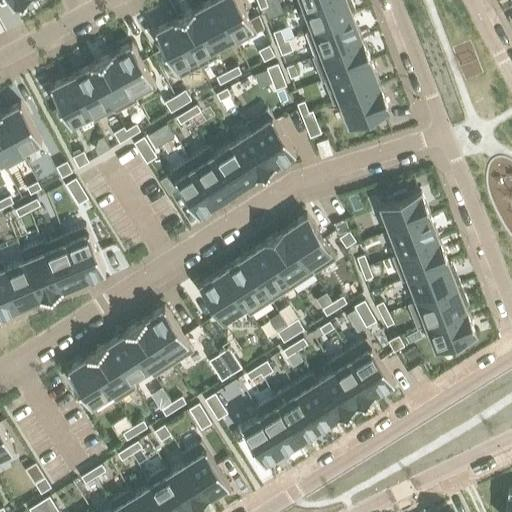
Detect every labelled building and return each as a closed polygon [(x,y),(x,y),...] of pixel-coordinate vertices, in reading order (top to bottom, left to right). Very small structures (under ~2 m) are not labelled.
[(194,7),(193,7),(218,54),(219,54),(215,45),(232,36),(235,42),(236,42),(213,0),(207,0),(194,7)] [(213,0),(236,42),(256,31),(239,0),(213,0)] [(347,0),(313,0),(302,4),(311,27),(305,29),(305,30),(352,12),(347,0)] [(193,7),(174,18),(199,64),(218,54),(193,7)] [(352,12),(305,30),(314,53),(311,54),(312,55),(361,36),(361,35),(352,12)] [(155,28),(154,28),(179,75),(199,64),(174,18),(173,18),(156,28),(155,28)] [(283,26),(272,30),(277,41),(288,37),(283,26)] [(361,36),(312,55),(321,78),(370,59),(361,36)] [(288,37),(277,41),(281,52),(292,48),(288,37)] [(111,51),(110,52),(136,99),(136,98),(135,96),(155,85),(131,41),(130,41),(130,42),(111,52),(111,51)] [(268,43),(258,48),(263,59),(274,53),(268,43)] [(110,52),(90,63),(115,109),(136,99),(110,52)] [(370,59),(321,78),(321,79),(323,78),(332,101),(379,83),(379,82),(370,60),(371,60),(370,59)] [(277,61),(266,65),(274,88),(286,84),(277,61)] [(293,62),(286,65),(290,76),(297,73),(293,62)] [(90,64),(70,74),(94,118),(113,108),(114,110),(115,109),(90,63),(89,63),(90,64)] [(237,64),(226,69),(230,76),(240,71),(237,64)] [(226,69),(216,75),(219,82),(230,76),(226,69)] [(51,84),(49,85),(70,123),(71,123),(71,122),(90,112),(93,119),(94,118),(70,74),(51,84)] [(379,83),(332,101),(332,102),(339,99),(348,123),(389,107),(379,83)] [(226,86),(216,92),(219,99),(230,93),(226,86)] [(185,87),(174,93),(180,104),(191,97),(185,87)] [(174,93),(164,100),(170,110),(180,104),(174,93)] [(304,99),(296,102),(301,113),(308,110),(304,99)] [(1,110),(0,111),(24,156),(25,155),(22,149),(39,139),(39,140),(41,139),(20,100),(19,101),(1,110)] [(196,102),(186,108),(190,115),(200,109),(196,102)] [(266,106),(246,119),(275,163),(276,163),(276,162),(294,151),(295,150),(266,106)] [(186,108),(176,115),(180,121),(190,115),(186,108)] [(308,110),(301,113),(309,135),(321,131),(312,109),(308,110)] [(0,111),(0,156),(5,166),(24,156),(0,111)] [(250,127),(232,139),(256,176),(275,163),(246,119),(245,119),(250,127)] [(135,121),(125,127),(129,135),(140,128),(135,121)] [(123,124),(113,131),(119,141),(129,135),(125,127),(125,128),(123,124)] [(143,134),(133,140),(146,161),(156,155),(143,134)] [(327,137),(315,140),(321,155),(332,152),(327,137)] [(209,143),(208,143),(237,188),(255,176),(256,176),(232,139),(214,150),(209,143)] [(208,143),(189,156),(218,200),(237,188),(208,143)] [(83,149),(72,155),(78,165),(88,159),(83,149)] [(189,156),(169,169),(198,213),(199,212),(218,200),(189,156)] [(66,159),(56,165),(61,175),(72,169),(66,159)] [(75,175),(65,182),(77,202),(88,196),(75,175)] [(37,179),(26,185),(30,192),(40,186),(37,179)] [(394,198),(380,204),(389,228),(430,212),(420,188),(407,193),(405,189),(392,193),(394,198)] [(9,193),(0,197),(0,201),(2,206),(13,200),(9,193)] [(36,196),(25,202),(29,209),(40,203),(36,196)] [(25,202),(15,207),(18,214),(29,209),(25,202)] [(430,212),(389,228),(398,251),(391,253),(391,254),(439,236),(438,235),(430,214),(430,213),(430,212)] [(285,226),(284,226),(313,271),(335,257),(306,213),(285,226)] [(85,223),(63,232),(83,278),(103,270),(105,270),(85,223)] [(284,226),(263,240),(292,285),(313,271),(284,226)] [(349,228),(339,235),(345,245),(346,245),(355,239),(349,228)] [(42,238),(41,239),(62,287),(63,287),(83,278),(63,232),(43,240),(42,238)] [(439,236),(391,254),(400,278),(448,259),(439,236)] [(41,239),(20,247),(41,296),(62,287),(41,239)] [(262,241),(242,254),(271,298),(292,285),(263,240),(262,241)] [(1,258),(0,258),(19,305),(40,296),(40,297),(41,296),(20,247),(19,248),(23,256),(4,264),(1,258)] [(363,252),(356,255),(360,266),(368,263),(363,252)] [(242,254),(221,268),(249,312),(271,298),(242,254)] [(0,258),(0,312),(19,305),(0,258)] [(448,259),(400,278),(401,279),(407,276),(416,298),(407,301),(407,302),(456,283),(448,261),(448,260),(448,259)] [(368,263),(360,266),(365,277),(372,275),(368,263)] [(213,273),(199,282),(223,319),(224,318),(244,305),(249,312),(221,268),(213,273)] [(456,283),(407,302),(416,326),(466,307),(465,305),(465,306),(464,304),(456,283)] [(342,293),(332,300),(336,307),(346,300),(342,293)] [(364,298),(353,304),(365,324),(376,319),(364,298)] [(382,299),(375,303),(381,313),(388,310),(382,299)] [(332,300),(321,306),(326,313),(336,307),(332,300)] [(145,316),(144,317),(173,361),(193,348),(164,304),(163,305),(145,317),(145,316)] [(466,307),(416,326),(417,327),(426,323),(435,347),(449,341),(451,345),(464,341),(462,336),(475,331),(466,307)] [(388,310),(381,313),(386,324),(393,320),(388,310)] [(144,317),(125,329),(154,374),(173,361),(144,317)] [(297,317),(287,323),(289,326),(293,333),(303,327),(297,317)] [(329,319),(319,325),(323,332),(333,326),(329,319)] [(287,323),(277,329),(283,340),(293,333),(289,326),(287,323)] [(107,341),(106,342),(135,386),(136,386),(130,378),(148,366),(153,374),(154,374),(125,329),(124,330),(107,341)] [(398,333),(387,339),(393,349),(403,344),(398,333)] [(302,335),(292,342),(296,348),(307,342),(302,335)] [(366,335),(346,347),(375,392),(375,391),(392,381),(394,380),(366,335)] [(106,342),(87,354),(115,399),(135,386),(106,342)] [(292,342),(282,348),(286,355),(296,348),(292,342)] [(228,345),(218,351),(231,372),(241,365),(228,345)] [(346,347),(328,358),(356,403),(375,392),(346,347)] [(218,351),(208,358),(221,378),(231,372),(218,351)] [(68,366),(67,367),(91,404),(92,403),(92,402),(109,391),(115,399),(87,354),(86,355),(68,366)] [(266,358),(256,365),(260,371),(270,365),(266,358)] [(311,369),(310,370),(338,415),(356,403),(328,358),(327,359),(332,367),(316,377),(311,369)] [(256,365),(245,371),(250,378),(260,371),(256,365)] [(310,370),(291,381),(319,426),(337,415),(338,415),(310,370)] [(291,381),(273,393),(301,437),(319,426),(291,381)] [(214,390),(204,397),(217,417),(227,411),(214,390)] [(273,393),(255,404),(283,449),(301,437),(273,393)] [(181,394),(171,400),(175,407),(185,400),(181,394)] [(171,400),(161,406),(165,413),(175,407),(171,400)] [(198,400),(188,407),(201,427),(211,421),(198,400)] [(242,423),(240,424),(264,461),(265,460),(283,449),(255,404),(254,405),(259,413),(242,423)] [(142,418),(132,424),(136,431),(147,425),(142,418)] [(0,453),(11,449),(13,448),(0,422),(0,453)] [(164,422),(154,428),(160,439),(170,432),(169,430),(164,422)] [(132,424),(122,431),(126,437),(136,431),(132,424)] [(137,438),(127,445),(131,451),(141,445),(137,438)] [(200,438),(181,450),(209,495),(210,495),(210,494),(227,484),(229,483),(200,438)] [(127,445),(117,451),(121,458),(131,451),(127,445)] [(165,463),(164,463),(191,506),(209,495),(181,450),(180,451),(185,459),(169,469),(165,463)] [(101,461),(91,468),(95,475),(105,468),(101,461)] [(164,463),(146,475),(169,511),(181,511),(190,507),(191,506),(164,463)] [(91,468),(80,474),(85,481),(95,475),(91,468)] [(44,474),(34,481),(40,491),(51,485),(44,474)] [(128,486),(143,511),(169,511),(146,475),(145,476),(149,482),(132,492),(128,486)] [(143,511),(128,486),(109,498),(118,511),(143,511)] [(60,511),(49,494),(38,500),(45,511),(60,511)] [(94,511),(92,509),(91,509),(92,511),(118,511),(109,498),(108,498),(112,504),(100,511),(94,511)] [(45,511),(38,500),(28,507),(31,511),(45,511)]
